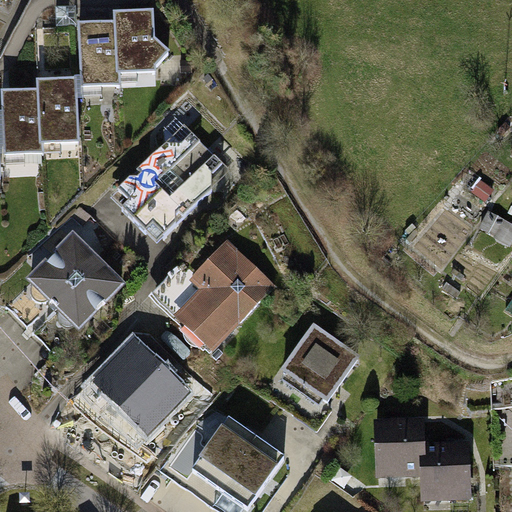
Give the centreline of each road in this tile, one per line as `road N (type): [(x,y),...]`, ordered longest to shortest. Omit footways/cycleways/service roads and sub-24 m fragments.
road 1 (track): [(177,0),(339,267),(476,363),(511,363)]
road 2 (track): [(0,64),(39,3),(92,0)]
